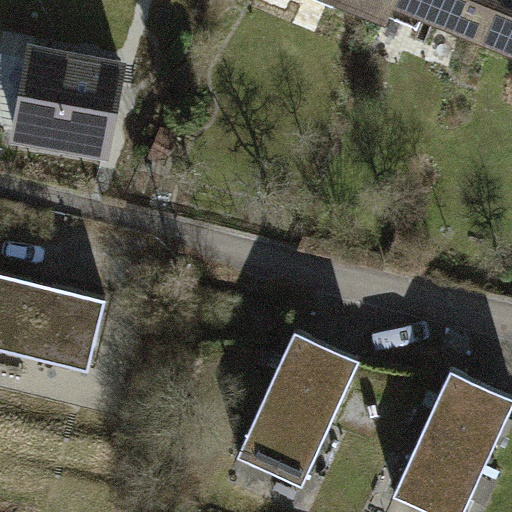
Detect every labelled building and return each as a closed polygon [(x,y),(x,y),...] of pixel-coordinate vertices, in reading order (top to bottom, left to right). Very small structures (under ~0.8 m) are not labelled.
[(324,0),(372,19),(380,0),(324,0)] [(385,0),(439,21),(427,51),(466,66),(477,37),(492,0),(385,0)] [(511,0),(492,0),(477,37),(511,50),(511,0)] [(125,66),(29,50),(14,139),(109,156),(125,66)] [(105,308),(0,279),(0,355),(86,379),(105,308)] [(360,369),(294,339),(238,459),(304,490),(360,369)] [(470,511),(511,422),(511,406),(449,377),(391,502),(411,511),(470,511)]
